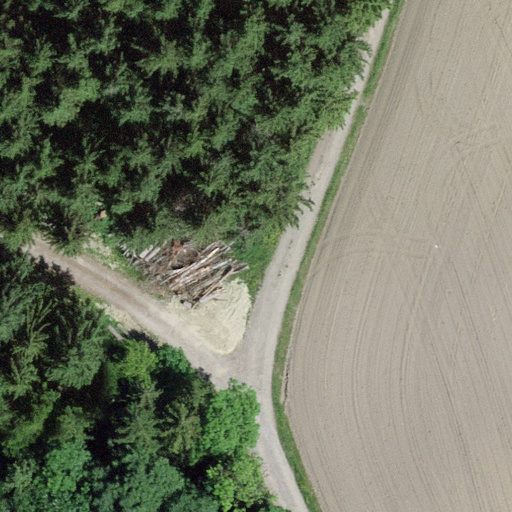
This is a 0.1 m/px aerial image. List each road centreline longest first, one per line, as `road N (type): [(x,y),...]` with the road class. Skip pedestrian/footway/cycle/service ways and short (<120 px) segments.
road 1 (track): [(289,511),(250,394),(0,235)]
road 2 (track): [(382,0),(276,287),(250,394)]
